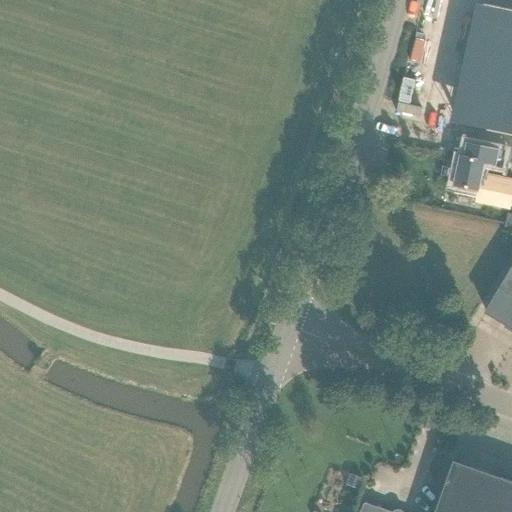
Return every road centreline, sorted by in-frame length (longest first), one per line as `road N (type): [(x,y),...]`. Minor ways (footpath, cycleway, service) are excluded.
road 1 (secondary): [(295,322),(403,0)]
road 2 (unclassified): [(274,382),(125,351),(0,300)]
road 3 (tertiary): [(511,398),(295,322)]
road 4 (secondary): [(224,511),(274,382)]
